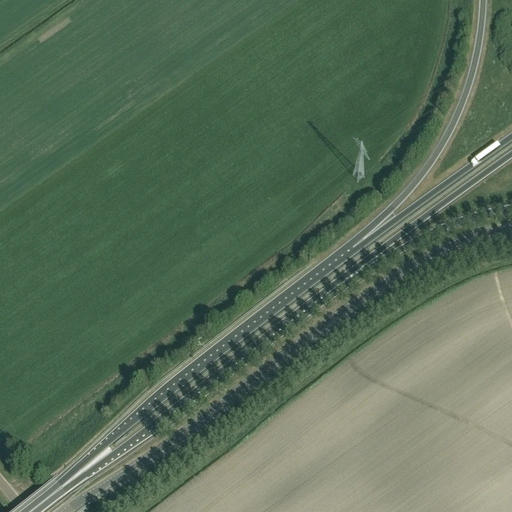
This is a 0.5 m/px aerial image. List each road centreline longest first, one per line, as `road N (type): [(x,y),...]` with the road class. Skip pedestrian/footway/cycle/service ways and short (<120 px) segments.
road 1 (unclassified): [(66,511),(378,286),(448,246),(511,228)]
road 2 (trunk): [(354,250),(110,439),(58,490)]
road 3 (trunk): [(58,490),(325,291)]
road 4 (trunk): [(482,0),(476,56),(444,139),(354,250)]
road 5 (trunk): [(325,291),(511,153)]
road 6 (trunk): [(325,291),(442,228),(511,207)]
road 7 (trunk): [(511,137),(354,250)]
